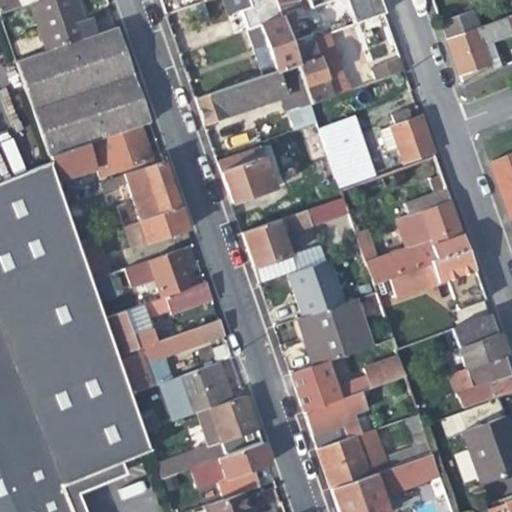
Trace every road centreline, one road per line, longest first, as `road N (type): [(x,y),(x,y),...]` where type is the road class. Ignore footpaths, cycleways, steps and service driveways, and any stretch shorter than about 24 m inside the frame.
road 1 (residential): [(309,511),(132,0)]
road 2 (residential): [(445,130),(511,315)]
road 3 (residential): [(399,0),(445,130)]
